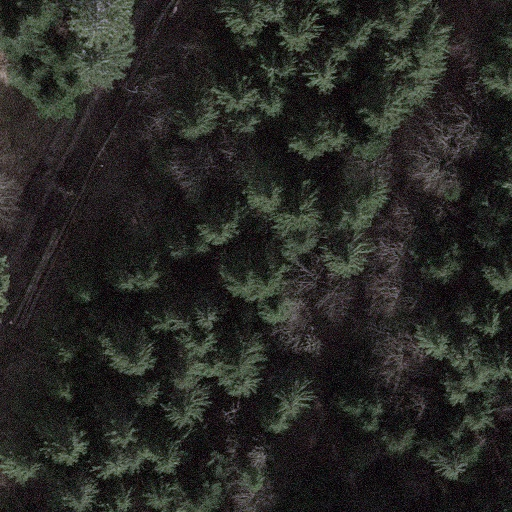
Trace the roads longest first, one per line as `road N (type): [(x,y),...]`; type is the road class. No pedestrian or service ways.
road 1 (track): [(470,0),(283,511)]
road 2 (track): [(0,272),(130,0)]
